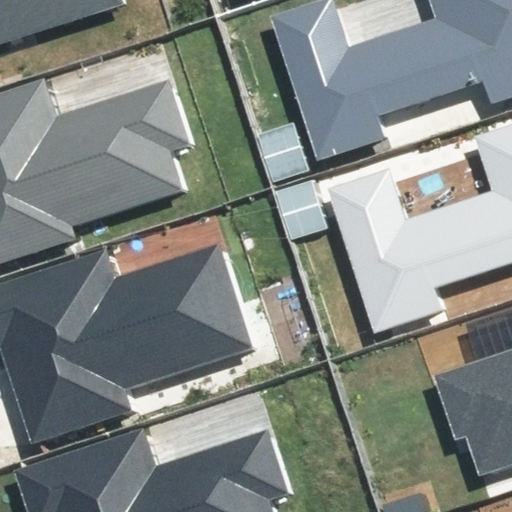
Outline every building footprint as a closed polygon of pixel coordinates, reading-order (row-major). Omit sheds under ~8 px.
[(0,0),(0,40),(116,0),(0,0)] [(314,0),(281,10),(324,153),(408,128),(402,107),(497,79),(502,95),(511,92),(511,0),(449,0),(452,9),(365,35),(354,0),(314,0)] [(0,85),(0,260),(90,233),(86,221),(198,186),(184,143),(202,137),(183,77),(64,114),(50,70),(0,85)] [(334,186),(377,329),(461,303),(455,283),(511,266),(511,125),(489,132),(505,185),(418,211),(404,164),(334,186)] [(0,280),(0,291),(15,337),(34,331),(63,421),(155,392),(151,379),(261,343),(227,238),(135,268),(126,240),(0,280)] [(511,345),(454,365),(475,429),(482,426),(494,464),(511,457),(511,345)] [(22,458),(38,511),(285,511),(280,492),(298,487),(279,426),(160,463),(146,419),(22,458)]
